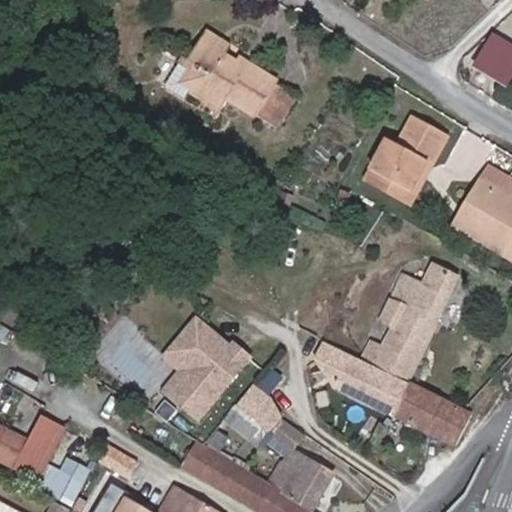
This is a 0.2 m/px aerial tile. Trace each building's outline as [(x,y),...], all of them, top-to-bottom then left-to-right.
[(249,73),(223,57),(227,50),(207,36),(190,62),(198,66),(190,79),(227,103),(232,95),(261,113),(277,86),(252,70),(249,73)] [(476,68),(507,86),(511,78),(511,52),(493,40),(476,68)] [(387,149),(372,175),(409,195),(423,170),(434,175),(448,148),(410,130),(397,154),(387,149)] [(409,195),(372,175),(367,186),(415,212),(434,175),(423,170),(409,195)] [(511,187),(486,173),(480,183),(511,201),(511,187)] [(511,217),(511,201),(480,183),(454,230),(492,251),(511,217)] [(511,217),(492,251),(511,262),(511,217)] [(412,376),(460,277),(437,266),(427,286),(405,275),(394,297),(407,304),(379,360),(412,376)] [(0,323),(15,330),(27,305),(9,296),(0,315),(0,323)] [(190,371),(168,396),(196,421),(249,361),(233,347),(230,351),(196,322),(169,353),(190,371)] [(398,417),(413,387),(325,346),(318,361),(337,389),(398,417)] [(190,371),(169,353),(166,357),(182,371),(163,392),(168,396),(190,371)] [(277,381),(290,392),(297,386),(283,374),(277,381)] [(251,402),(268,416),(282,401),(265,386),(251,402)] [(459,446),(474,416),(413,387),(398,417),(450,442),(459,446)] [(233,424),(260,446),(271,434),(244,411),(233,424)] [(266,511),(315,511),(317,508),(275,483),(272,487),(146,414),(133,437),(266,511)] [(276,435),(290,448),(301,435),(287,422),(276,435)] [(0,426),(0,466),(12,473),(28,440),(0,426)] [(206,446),(220,452),(227,437),(213,431),(206,446)] [(109,447),(101,463),(129,480),(139,464),(109,447)] [(275,483),(317,508),(335,477),(292,453),(275,483)] [(55,454),(37,492),(70,508),(88,470),(55,454)] [(121,511),(211,511),(175,490),(162,511),(137,511),(126,505),(121,511)] [(88,493),(80,510),(83,511),(89,511),(97,498),(88,493)] [(0,511),(16,511),(0,503),(0,511)]
